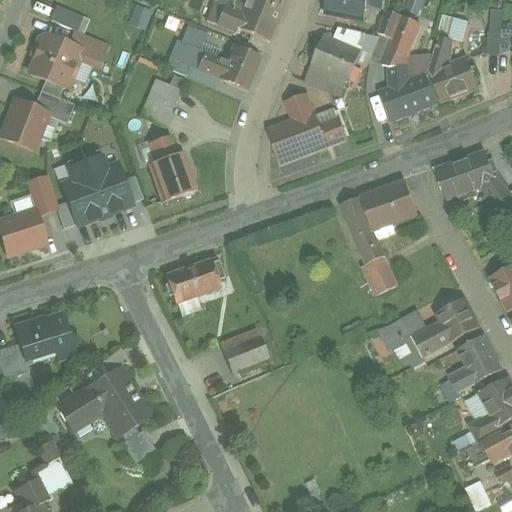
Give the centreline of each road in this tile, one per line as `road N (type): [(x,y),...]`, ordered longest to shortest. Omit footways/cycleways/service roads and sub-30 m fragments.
road 1 (residential): [(232,495),(117,261)]
road 2 (residential): [(250,214),(244,148),(254,93),(294,0)]
road 3 (residential): [(406,157),(511,347)]
road 4 (residential): [(406,157),(250,214)]
road 5 (residential): [(250,214),(117,261)]
road 6 (residential): [(117,261),(0,298)]
